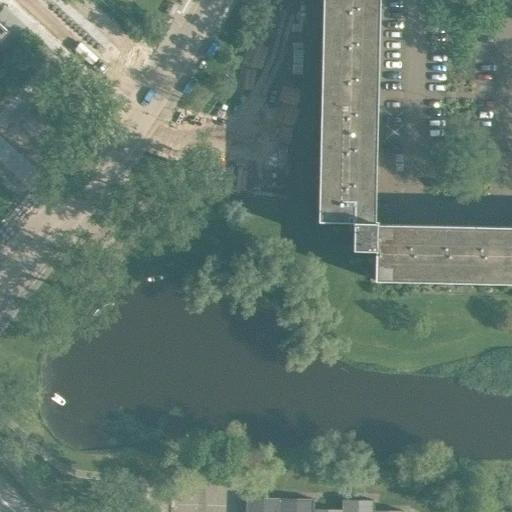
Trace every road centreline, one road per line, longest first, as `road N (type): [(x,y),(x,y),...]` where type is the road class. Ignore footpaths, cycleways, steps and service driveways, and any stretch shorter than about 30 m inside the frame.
road 1 (residential): [(147,109),(26,0)]
road 2 (unclassified): [(64,204),(147,109)]
road 3 (unclassified): [(147,109),(209,0)]
